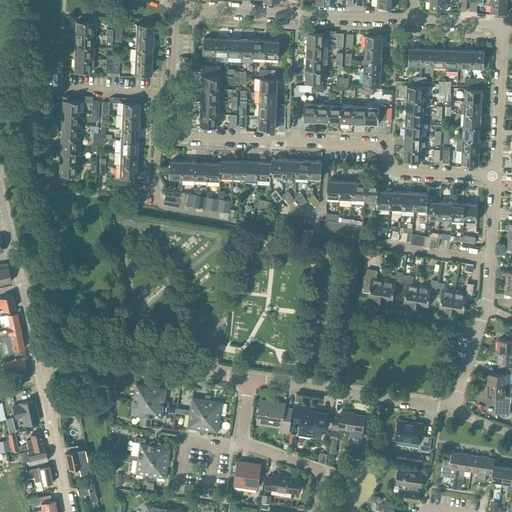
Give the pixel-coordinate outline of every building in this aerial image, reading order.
[(429,0),(429,9),(446,9),(446,2),(452,2),(451,0),(429,0)] [(501,0),(490,0),(490,12),(507,12),(507,0),(501,0)] [(75,33),(92,34),(93,21),(75,21),(75,33)] [(135,36),(153,37),(153,24),(136,23),(135,36)] [(307,32),(307,45),(324,45),(328,46),(328,40),(324,39),(325,33),(316,32),(307,32)] [(75,33),(74,45),(92,46),(92,34),(75,33)] [(365,35),(365,47),(382,48),(383,35),(365,35)] [(152,49),(153,37),(135,36),(134,48),(152,49)] [(204,37),(203,55),(216,55),(217,37),(204,37)] [(217,37),(216,55),(228,56),(229,38),(217,37)] [(229,38),(228,56),(229,56),(241,56),(242,39),(229,38)] [(242,39),(241,56),(253,57),(254,39),(242,39)] [(254,39),(253,57),(266,58),(266,40),(254,39)] [(266,40),(266,58),(278,58),(279,40),(266,40)] [(74,45),(73,58),(91,59),(92,46),(74,45)] [(307,45),(306,57),(324,58),(324,45),(307,45)] [(365,47),(364,60),(367,60),(382,61),(382,48),(365,47)] [(409,47),(408,65),(421,65),(422,47),(409,47)] [(422,47),(421,65),(433,66),(434,48),(422,47)] [(152,62),(152,49),(134,48),(134,61),(152,62)] [(434,48),(433,66),(445,66),(446,49),(434,48)] [(445,66),(445,72),(458,72),(458,67),(458,49),(446,49),(445,66)] [(458,49),(458,67),(470,68),(471,50),(458,49)] [(471,50),(470,68),(482,68),(482,69),(489,70),(490,57),(484,57),(484,50),(471,50)] [(306,57),(305,69),(323,70),(324,58),(306,57)] [(73,58),(73,71),(91,71),(91,59),(73,58)] [(357,68),(357,72),(363,72),(381,73),(382,61),(367,60),(364,60),(364,68),(357,68)] [(151,74),(152,62),(134,61),(133,73),(131,73),(131,77),(139,77),(140,74),(151,74)] [(305,69),(305,82),(322,83),(323,70),(305,69)] [(363,72),(363,85),(380,86),(381,86),(381,73),(363,72)] [(201,88),(219,89),(220,76),(202,75),(201,88)] [(259,91),(277,91),(278,79),(260,78),(259,91)] [(407,85),(406,98),(409,98),(424,99),(424,94),(424,91),(429,91),(429,86),(425,86),(407,85)] [(219,101),(219,89),(201,88),(201,100),(219,101)] [(465,88),(464,101),(482,102),(483,89),(465,88)] [(276,104),(277,91),(259,91),(259,103),(276,104)] [(61,111),(78,112),(79,100),(70,99),(70,96),(62,95),(61,111)] [(406,98),(406,110),(423,111),(424,99),(409,98),(406,98)] [(218,113),(219,101),(201,100),(200,113),(218,113)] [(316,115),(316,121),(328,122),(329,104),(329,101),(323,101),(323,104),(317,103),(316,115)] [(461,101),(460,113),(464,114),(481,114),(482,102),(464,101),(461,101)] [(121,114),(121,115),(139,115),(139,103),(122,102),(121,114)] [(329,104),(328,122),(341,122),(342,104),(342,102),(337,102),(337,104),(329,104)] [(276,116),(276,104),(259,103),(258,115),(276,116)] [(304,103),(303,120),(316,121),(316,115),(317,103),(304,103)] [(342,104),(341,122),(353,123),(353,105),(342,104)] [(365,115),(365,123),(378,124),(378,119),(385,119),(385,120),(386,107),(386,105),(379,104),(378,104),(378,106),(366,106),(365,115)] [(353,105),(353,123),(365,123),(365,115),(366,106),(353,105)] [(406,111),(405,123),(413,124),(423,124),(423,112),(423,111),(406,110),(406,111)] [(78,124),(78,112),(61,111),(60,123),(78,124)] [(218,126),(218,113),(200,113),(200,126),(218,126)] [(464,114),(463,126),(471,127),(481,127),(481,114),(464,114)] [(121,126),(121,127),(138,128),(138,127),(139,115),(121,115),(121,126)] [(275,129),(276,116),(258,115),(258,128),(275,129)] [(77,137),(78,124),(60,123),(60,136),(77,137)] [(405,123),(404,136),(422,136),(423,124),(413,124),(405,123)] [(462,138),(464,138),(480,139),(481,127),(471,127),(463,126),(462,138)] [(121,127),(120,139),(138,140),(138,128),(121,127)] [(77,149),(77,137),(60,136),(59,148),(77,149)] [(404,136),(404,148),(421,149),(422,136),(404,136)] [(457,138),(456,150),(462,151),(479,151),(480,139),(464,138),(462,138),(457,138)] [(120,139),(119,151),(137,152),(138,140),(120,139)] [(76,162),(77,149),(59,148),(58,161),(76,162)] [(404,148),(403,160),(421,161),(421,149),(404,148)] [(119,151),(119,164),(136,165),(137,152),(119,151)] [(462,151),(461,163),(464,163),(470,164),(479,164),(479,152),(479,151),(462,151)] [(271,162),(271,176),(283,176),(283,159),(272,158),(271,162)] [(221,163),(220,177),(233,178),(234,160),(222,159),(221,159),(221,163)] [(283,159),(283,176),(295,177),(296,160),(284,159),(283,159)] [(171,160),(170,178),(182,179),(183,161),(171,160)] [(234,160),(233,178),(245,178),(246,170),(246,161),(234,160)] [(296,160),(295,177),(296,177),(307,178),(308,160),(297,160),(296,160)] [(308,160),(307,178),(309,178),(321,178),(321,172),(322,161),(309,160),(308,160)] [(76,175),(76,162),(58,161),(58,174),(76,175)] [(183,161),(182,179),(192,179),(195,179),(195,161),(192,161),(183,161)] [(195,161),(195,179),(207,180),(208,162),(196,161),(195,161)] [(246,170),(245,178),(257,179),(258,161),(246,161),(246,170)] [(258,161),(257,179),(269,180),(270,180),(271,176),(271,162),(258,161)] [(208,162),(207,180),(220,181),(220,178),(220,177),(221,163),(208,162)] [(119,164),(118,177),(136,178),(136,165),(119,164)] [(328,179),(327,197),(339,198),(340,180),(328,179)] [(339,198),(339,200),(351,201),(352,181),(341,180),(340,180),(339,198)] [(351,201),(351,203),(364,204),(364,201),(365,181),(353,181),(352,181),(351,201)] [(365,181),(364,201),(377,207),(377,186),(378,182),(365,181)] [(377,207),(377,208),(389,208),(390,191),(383,190),(383,186),(378,186),(377,186),(377,207)] [(277,202),(282,198),(276,190),(270,194),(277,202)] [(166,195),(164,204),(179,206),(180,204),(179,204),(180,199),(181,197),(181,193),(181,192),(173,191),(172,196),(166,195)] [(289,204),(295,199),(288,191),(282,195),(289,204)] [(390,191),(389,208),(401,209),(402,191),(390,191)] [(401,209),(401,212),(405,212),(406,209),(413,210),(414,192),(402,191),(401,209)] [(180,199),(180,204),(179,204),(180,204),(184,205),(192,206),(194,194),(192,194),(181,192),(181,193),(181,197),(180,199)] [(301,205),(307,201),(301,192),(295,196),(301,205)] [(414,192),(413,210),(427,210),(427,205),(427,201),(428,197),(428,193),(414,192)] [(194,194),(192,206),(204,208),(206,196),(194,194)] [(314,207),(320,202),(313,194),(308,198),(314,207)] [(206,196),(204,208),(217,210),(219,198),(218,198),(212,197),(206,196)] [(427,210),(426,219),(427,220),(431,220),(432,219),(439,219),(440,201),(435,201),(435,197),(428,197),(427,201),(427,205),(427,210)] [(219,198),(217,210),(229,212),(230,212),(229,216),(230,216),(237,217),(238,210),(230,209),(231,205),(232,200),(231,200),(224,199),(221,199),(219,198)] [(268,208),(269,201),(257,199),(256,201),(255,206),(268,208)] [(440,201),(439,219),(451,220),(452,202),(440,201)] [(452,202),(451,220),(463,220),(464,203),(452,202)] [(464,203),(463,220),(477,221),(478,203),(464,203)] [(258,210),(256,219),(261,220),(266,221),(267,215),(268,214),(262,213),(263,211),(258,210)] [(245,212),(244,220),(253,222),(254,213),(245,212)] [(325,221),(324,230),(335,231),(336,226),(336,224),(338,224),(338,222),(338,221),(339,217),(339,215),(327,213),(325,221)] [(336,226),(335,231),(348,233),(350,219),(342,218),(339,217),(338,221),(338,222),(338,224),(336,224),(336,226)] [(350,219),(348,233),(348,234),(360,235),(362,228),(363,221),(350,219)] [(418,235),(416,245),(422,245),(423,246),(424,236),(418,235)] [(462,241),(475,244),(476,237),(463,235),(463,237),(462,237),(462,241)] [(360,236),(359,243),(372,245),(373,246),(374,238),(373,238),(363,236),(360,236)] [(424,236),(423,246),(428,246),(435,248),(436,248),(436,245),(437,240),(437,238),(429,236),(425,236),(424,236)] [(0,283),(11,282),(8,263),(0,264),(0,283)] [(466,264),(465,271),(472,272),(473,265),(466,264)] [(367,269),(363,291),(369,292),(368,297),(374,298),(374,299),(380,300),(383,278),(376,277),(377,270),(367,269)] [(383,278),(380,300),(387,301),(387,300),(392,301),(394,287),(400,288),(402,275),(403,275),(403,272),(396,271),(396,275),(391,274),(390,279),(384,278),(383,278)] [(402,275),(400,288),(406,289),(404,303),(409,303),(409,305),(416,306),(419,284),(412,283),(413,276),(403,275),(402,275)] [(419,284),(416,306),(422,307),(422,306),(428,306),(430,293),(436,294),(438,282),(438,280),(431,279),(430,286),(419,284)] [(438,282),(436,294),(441,295),(439,308),(445,309),(445,310),(451,311),(455,290),(444,288),(444,283),(438,282)] [(455,290),(451,311),(458,312),(458,311),(463,312),(465,299),(471,300),(474,284),(467,283),(466,291),(455,290)] [(15,307),(12,294),(0,296),(0,304),(0,305),(1,310),(15,307)] [(0,321),(1,328),(0,328),(0,336),(0,337),(8,335),(10,335),(9,331),(9,330),(20,328),(17,312),(5,314),(0,315),(0,321)] [(0,337),(0,336),(0,341),(1,341),(4,354),(14,352),(14,350),(25,348),(20,329),(20,328),(9,330),(9,331),(10,335),(8,335),(0,337)] [(498,339),(498,350),(511,350),(511,333),(508,333),(508,339),(506,339),(498,339)] [(498,350),(497,361),(498,361),(501,361),(507,362),(506,368),(511,368),(511,367),(511,350),(498,350)] [(293,363),(295,355),(283,353),(282,361),(293,363)] [(3,372),(18,369),(15,359),(1,363),(2,370),(3,372)] [(28,373),(27,367),(26,367),(3,373),(4,379),(28,373),(28,374),(28,373)] [(488,373),(488,384),(505,385),(511,385),(511,374),(511,367),(511,368),(506,368),(498,367),(498,373),(488,373)] [(153,386),(154,381),(146,380),(145,385),(136,384),(134,398),(149,401),(151,386),(153,386)] [(164,403),(164,406),(168,406),(169,402),(164,401),(166,388),(156,387),(157,382),(154,381),(153,386),(151,386),(149,401),(164,403)] [(488,384),(487,395),(495,395),(496,395),(497,395),(497,401),(496,414),(510,414),(510,402),(511,396),(511,392),(511,391),(511,386),(511,385),(505,385),(488,384)] [(185,409),(184,414),(189,415),(188,427),(192,428),(200,429),(199,434),(204,434),(205,430),(218,432),(220,416),(220,415),(222,403),(222,402),(210,400),(210,395),(205,394),(205,399),(192,397),(190,410),(185,409)] [(147,416),(149,401),(134,398),(131,414),(141,415),(140,425),(147,426),(148,421),(143,420),(144,416),(147,416)] [(34,400),(12,405),(15,417),(22,415),(23,423),(23,424),(38,420),(34,400)] [(289,433),(293,409),(285,408),(286,403),(261,400),(258,419),(274,421),(273,424),(282,425),(281,432),(289,433)] [(163,406),(164,406),(164,403),(149,401),(147,416),(144,416),(143,420),(148,421),(147,426),(150,426),(152,417),(161,418),(163,406)] [(326,426),(328,416),(310,413),(311,407),(297,405),(295,421),(301,422),(300,430),(312,432),(311,436),(321,437),(323,425),(326,426)] [(68,407),(58,409),(60,418),(70,416),(70,415),(68,407)] [(332,430),(331,438),(338,439),(339,431),(339,429),(351,430),(350,435),(351,436),(361,438),(362,432),(365,416),(349,414),(350,413),(341,411),(340,418),(334,417),(332,430)] [(12,416),(5,417),(8,431),(15,430),(12,416)] [(429,452),(432,437),(420,435),(422,423),(398,420),(395,440),(418,444),(418,450),(429,452)] [(31,439),(26,440),(27,445),(28,448),(33,447),(33,449),(33,451),(34,450),(44,448),(40,429),(29,431),(31,439)] [(7,432),(7,434),(10,451),(11,450),(13,452),(15,452),(16,453),(18,452),(17,447),(14,431),(7,432)] [(135,437),(135,442),(140,443),(138,455),(138,458),(149,459),(153,460),(155,442),(150,441),(150,444),(145,444),(146,439),(135,437)] [(0,450),(9,449),(7,438),(0,439),(0,450)] [(155,442),(153,460),(168,462),(168,465),(172,465),(173,461),(168,460),(170,447),(161,446),(161,443),(156,442),(155,442)] [(22,446),(17,447),(18,452),(20,452),(22,461),(29,460),(30,464),(47,460),(44,449),(44,448),(34,450),(33,451),(33,449),(33,447),(28,448),(27,445),(22,446)] [(75,451),(65,453),(68,469),(75,468),(79,467),(80,474),(89,472),(86,460),(84,449),(78,450),(75,451)] [(443,459),(441,475),(448,476),(453,477),(454,477),(455,477),(459,478),(459,476),(460,470),(463,454),(452,452),(450,460),(443,459)] [(319,453),(318,460),(325,461),(326,453),(319,453)] [(460,470),(459,478),(463,479),(465,470),(471,471),(473,455),(463,454),(460,470)] [(133,455),(133,460),(137,460),(136,473),(145,474),(144,479),(147,480),(148,475),(149,475),(151,475),(153,462),(153,460),(149,459),(138,458),(138,455),(133,455)] [(473,455),(471,471),(477,472),(476,481),(480,481),(482,473),(483,465),(484,457),(473,455)] [(482,473),(480,481),(485,482),(486,473),(492,474),(492,472),(493,465),(494,464),(495,458),(484,457),(483,465),(482,473)] [(148,475),(147,480),(155,481),(156,476),(166,477),(168,465),(168,462),(153,460),(153,462),(151,475),(149,475),(148,475)] [(237,460),(233,486),(257,489),(261,464),(237,460)] [(491,480),(490,488),(494,489),(496,481),(502,482),(504,467),(504,466),(494,464),(493,465),(492,472),(492,474),(491,480)] [(52,483),(48,465),(26,469),(26,470),(27,475),(27,479),(34,478),(35,482),(41,481),(41,485),(52,483)] [(504,467),(502,482),(508,483),(507,491),(511,491),(511,487),(511,467),(504,466),(504,467)] [(399,469),(397,483),(409,485),(408,490),(406,489),(405,500),(413,501),(414,502),(419,499),(419,498),(420,491),(417,491),(417,486),(421,486),(423,472),(399,469)] [(300,479),(273,475),(273,478),(266,477),(265,489),(298,494),(300,479)] [(93,484),(88,485),(89,493),(91,502),(97,501),(93,484)] [(78,495),(81,494),(89,493),(88,485),(76,488),(78,495)] [(41,509),(36,509),(36,511),(56,511),(55,499),(50,500),(49,494),(39,496),(40,502),(41,509)] [(262,495),(261,503),(270,504),(271,496),(262,495)] [(160,511),(162,503),(156,503),(156,506),(146,504),(145,511),(160,511)] [(160,511),(175,511),(176,509),(169,508),(170,505),(162,503),(160,511)] [(393,511),(394,505),(380,503),(379,511),(384,511),(383,511),(393,511)]
